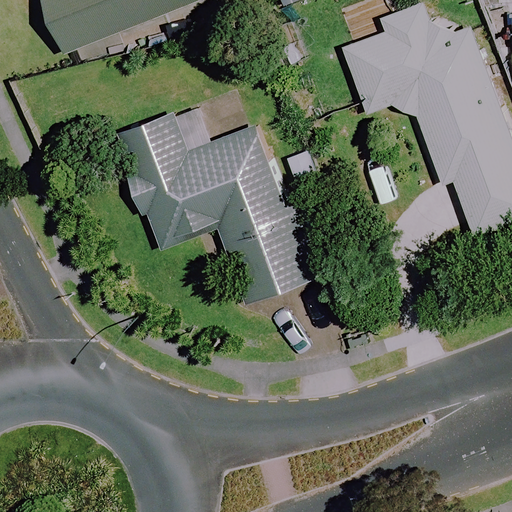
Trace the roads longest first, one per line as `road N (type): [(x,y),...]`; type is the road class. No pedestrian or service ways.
road 1 (residential): [(191,479),(225,481),(511,389)]
road 2 (tertiary): [(20,378),(57,371),(102,380),(142,402),(173,437),(191,479)]
